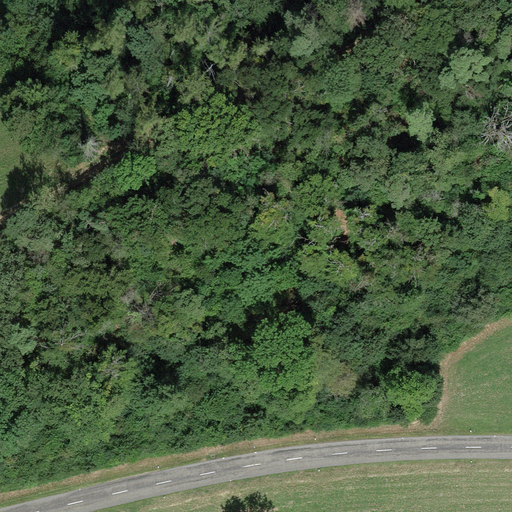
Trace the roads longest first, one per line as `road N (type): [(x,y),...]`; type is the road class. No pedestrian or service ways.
road 1 (track): [(0,219),(92,165),(387,30),(434,0)]
road 2 (tertiary): [(40,511),(196,474),(303,459),(511,450)]
